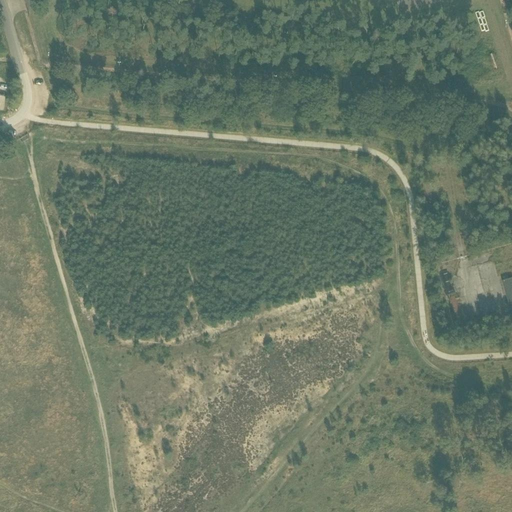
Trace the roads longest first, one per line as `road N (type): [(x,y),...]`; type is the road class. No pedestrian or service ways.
road 1 (track): [(30,153),(59,142),(304,155),(362,175),(393,218),(400,312),(423,362),(511,391)]
road 2 (track): [(27,105),(418,147),(447,169),(469,289)]
road 3 (unknown): [(511,113),(501,105),(0,64)]
road 4 (track): [(115,511),(87,357),(30,153)]
road 5 (unclassified): [(22,115),(27,90),(0,0)]
